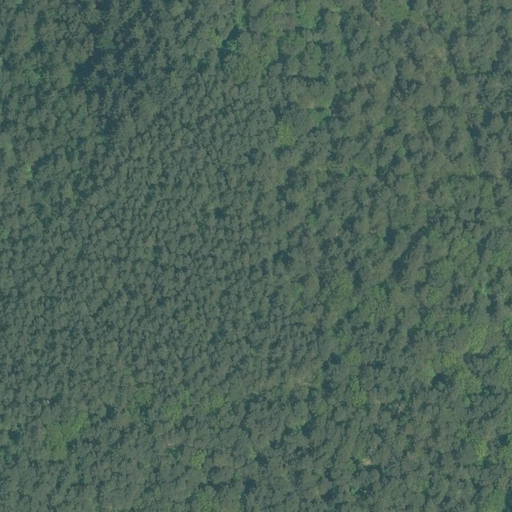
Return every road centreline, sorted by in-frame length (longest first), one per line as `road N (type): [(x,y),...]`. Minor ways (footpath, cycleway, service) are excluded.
road 1 (track): [(279,0),(109,166)]
road 2 (track): [(42,0),(109,166)]
